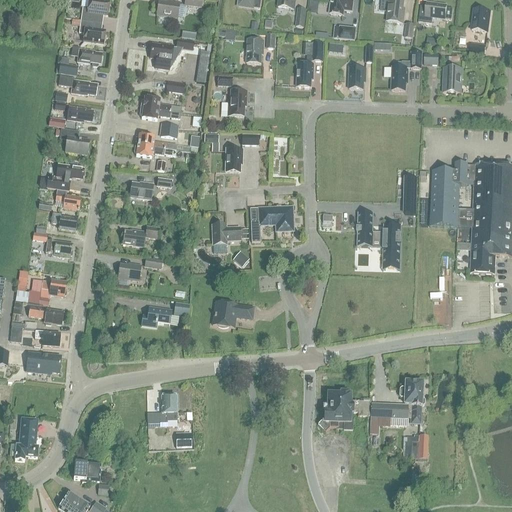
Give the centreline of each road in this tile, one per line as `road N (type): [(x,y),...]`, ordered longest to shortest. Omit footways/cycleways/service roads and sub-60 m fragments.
road 1 (unclassified): [(84,392),(75,344),(127,0)]
road 2 (secondary): [(84,392),(167,372),(308,359)]
road 3 (secondary): [(308,359),(511,328)]
road 4 (residential): [(511,117),(309,109)]
road 5 (unclassified): [(323,511),(305,450),(308,359)]
road 6 (secondary): [(84,392),(42,475),(0,495)]
